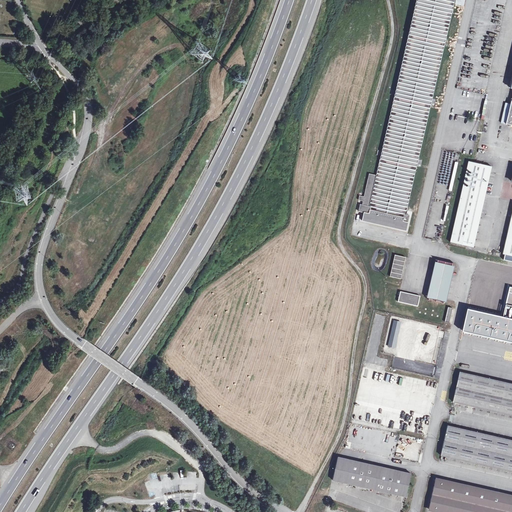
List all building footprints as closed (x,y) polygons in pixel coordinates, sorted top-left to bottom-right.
[(454,0),(416,0),(377,175),(370,173),(365,196),(360,195),(359,199),(364,200),(363,204),(361,204),(359,211),(365,212),(363,220),(370,222),(371,220),(381,223),(382,223),(388,225),(389,224),(399,227),(399,228),(406,230),(410,215),(407,214),(408,210),(407,210),(454,0)] [(473,246),(491,165),(469,160),(451,241),(473,246)] [(511,255),(511,215),(503,254),(511,255)] [(405,256),(395,254),(390,275),(400,278),(405,256)] [(435,261),(426,297),(446,301),(454,265),(453,265),(452,268),(451,268),(451,269),(448,270),(446,270),(444,270),(441,269),(438,267),(436,266),(436,264),(435,264),(436,261),(435,261)] [(418,305),(420,295),(400,291),(398,301),(418,305)] [(503,317),(511,319),(511,293),(509,292),(503,317)] [(463,331),(511,341),(511,319),(503,317),(468,309),(463,331)] [(395,347),(400,321),(394,320),(388,346),(395,347)] [(453,401),(511,414),(511,382),(460,371),(453,401)] [(380,381),(391,382),(392,374),(381,373),(380,381)] [(425,434),(426,434),(428,423),(422,412),(420,411),(419,406),(413,405),(414,399),(416,398),(412,397),(412,394),(413,390),(417,387),(419,387),(418,382),(406,379),(404,377),(397,376),(403,402),(397,391),(394,391),(393,389),(381,391),(381,396),(372,400),(373,400),(373,404),(371,404),(358,407),(356,417),(358,421),(425,434)] [(440,455),(511,470),(511,438),(447,424),(440,455)] [(406,496),(411,473),(338,457),(333,479),(406,496)] [(429,508),(444,511),(511,511),(511,495),(435,479),(429,508)]
